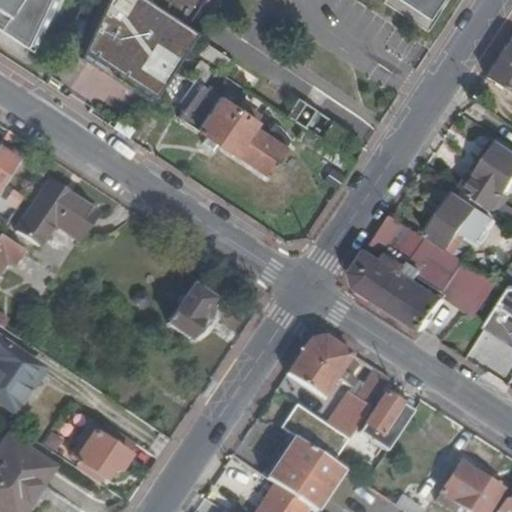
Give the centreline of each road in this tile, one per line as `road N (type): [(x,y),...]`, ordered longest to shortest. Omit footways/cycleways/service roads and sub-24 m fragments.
road 1 (residential): [(307,291),(0,90)]
road 2 (residential): [(504,0),(307,291)]
road 3 (residential): [(307,291),(154,511)]
road 4 (residential): [(307,291),(511,426)]
